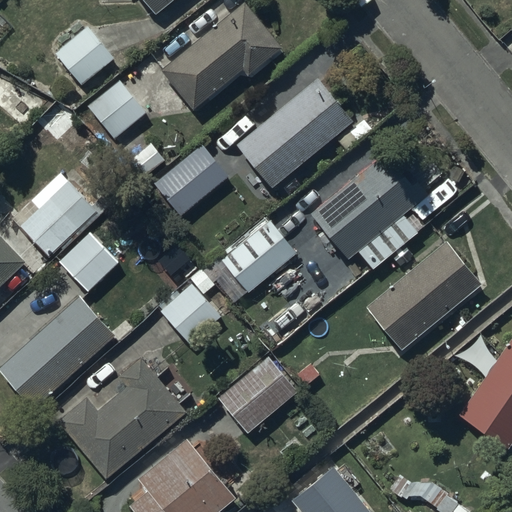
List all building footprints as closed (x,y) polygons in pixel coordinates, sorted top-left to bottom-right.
[(140,0),(156,20),(181,0),(140,0)] [(244,5),(161,74),(195,114),(243,74),(248,79),(282,51),(244,5)] [(88,29),(54,55),(79,87),(112,62),(88,29)] [(148,114),(120,81),(86,109),(115,143),(148,114)] [(271,192),(335,140),(345,153),(371,131),(363,121),(351,130),(349,128),(354,124),(318,81),(235,149),(271,192)] [(151,146),(132,161),(145,177),(164,162),(158,154),(151,146)] [(202,147),(153,186),(181,218),(227,179),(202,147)] [(404,217),(429,195),(406,168),(400,173),(385,155),(311,217),(348,262),(358,254),(373,272),(419,234),(417,232),(404,217)] [(57,177),(11,220),(47,259),(98,211),(69,180),(64,185),(57,177)] [(270,223),(221,262),(247,295),(296,255),(270,223)] [(89,235),(58,264),(87,294),(118,265),(89,235)] [(0,288),(25,264),(0,238),(0,288)] [(449,243),(366,309),(400,353),(484,286),(449,243)] [(193,285),(160,313),(188,346),(223,316),(205,294),(214,286),(201,270),(189,280),(193,285)] [(79,298),(0,369),(0,374),(34,411),(115,338),(79,298)] [(511,443),(511,340),(511,339),(457,419),(507,452),(511,443)] [(269,358),(217,400),(246,436),(297,394),(269,358)] [(86,401),(58,424),(106,482),(186,415),(140,360),(117,379),(126,391),(98,415),(86,401)] [(187,442),(136,481),(147,495),(130,509),(132,511),(222,511),(235,503),(187,442)] [(296,508),(293,511),(375,511),(339,467),(292,504),(296,508)] [(409,498),(419,498),(436,509),(435,511),(471,511),(429,482),(406,482),(396,495),(406,502),(409,498)]
